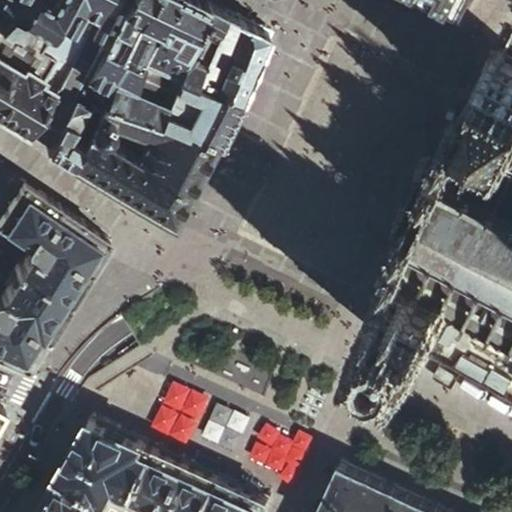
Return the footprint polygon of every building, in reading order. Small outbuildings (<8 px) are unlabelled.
[(23,15),(31,0),(1,0),(0,2),(12,8),(23,15)] [(3,24),(0,22),(0,114),(14,123),(38,79),(41,80),(54,56),(40,48),(49,32),(65,0),(31,0),(23,15),(12,8),(3,24)] [(87,24),(98,0),(65,0),(49,32),(76,46),(87,24)] [(136,52),(163,0),(140,0),(115,50),(100,42),(85,73),(108,82),(110,79),(128,83),(139,53),(136,52)] [(113,13),(119,0),(98,0),(87,24),(95,28),(101,16),(110,20),(113,13)] [(115,50),(140,0),(119,0),(113,13),(110,20),(100,41),(100,42),(115,50)] [(173,69),(176,63),(203,0),(163,0),(136,52),(139,53),(150,58),(173,69)] [(210,0),(203,0),(176,63),(193,71),(196,63),(221,5),(213,1),(210,0)] [(424,0),(454,14),(459,17),(467,0),(424,0)] [(193,71),(236,92),(236,91),(265,27),(266,26),(255,21),(221,5),(196,63),(193,71)] [(57,83),(54,88),(52,91),(68,101),(74,90),(85,73),(100,42),(100,41),(110,20),(101,16),(95,28),(87,24),(76,46),(56,83),(57,83)] [(511,57),(501,52),(502,50),(498,48),(495,47),(493,50),(491,48),(486,56),(488,57),(457,115),(453,114),(451,119),(450,118),(447,124),(444,122),(441,130),(443,131),(434,149),(436,150),(427,170),(422,167),(413,187),(405,205),(409,207),(410,210),(404,223),(400,224),(401,228),(398,235),(395,236),(395,241),(392,248),(389,247),(385,255),(388,256),(387,258),(394,262),(388,275),(392,277),(386,289),(382,287),(377,297),(381,299),(374,312),(370,310),(365,321),(369,323),(367,327),(374,331),(376,327),(391,334),(389,338),(396,341),(398,338),(411,344),(409,348),(417,351),(418,348),(423,350),(428,353),(434,342),(429,339),(436,325),(440,327),(444,319),(440,316),(446,304),(451,307),(454,301),(467,307),(465,310),(472,314),(473,311),(489,319),(488,322),(497,327),(499,324),(511,330),(511,333),(511,334),(511,57)] [(150,58),(139,53),(128,83),(162,91),(173,69),(150,58)] [(193,127),(214,136),(236,92),(193,71),(176,63),(173,69),(162,91),(128,83),(110,79),(108,82),(101,96),(157,112),(193,127)] [(101,96),(108,82),(85,73),(74,90),(88,97),(98,104),(101,96)] [(38,79),(14,123),(21,126),(27,130),(28,130),(29,129),(52,91),(54,88),(48,84),(41,80),(38,79)] [(68,101),(45,139),(43,143),(56,151),(69,158),(80,138),(68,131),(88,97),(74,90),(68,101)] [(52,91),(29,129),(45,139),(68,101),(52,91)] [(157,112),(101,96),(98,104),(90,121),(80,138),(69,158),(68,160),(171,223),(178,208),(208,148),(188,139),(193,127),(157,112)] [(98,104),(88,97),(68,131),(80,138),(90,121),(98,104)] [(214,136),(193,127),(188,139),(208,148),(214,136)] [(25,181),(0,164),(0,351),(24,362),(42,333),(44,334),(107,235),(79,217),(25,181)] [(130,508),(134,506),(132,496),(157,441),(145,436),(146,435),(93,410),(61,465),(62,465),(127,502),(130,508)] [(201,511),(221,470),(157,441),(132,496),(134,506),(136,509),(140,511),(201,511)] [(465,511),(343,457),(317,511),(465,511)] [(127,511),(130,508),(127,502),(62,465),(35,511),(127,511)] [(201,511),(262,511),(271,494),(221,470),(201,511)]
